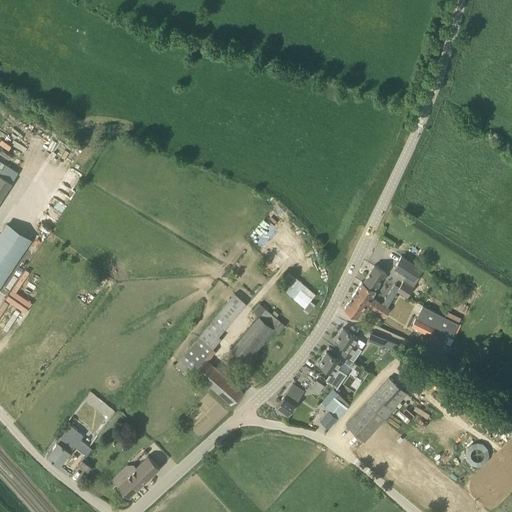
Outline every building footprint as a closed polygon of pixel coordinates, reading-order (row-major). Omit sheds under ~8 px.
[(0,173),(12,181),(18,172),(5,163),(0,170),(0,173)] [(0,284),(30,240),(7,224),(0,234),(0,284)] [(422,268),(401,256),(394,268),(414,280),(422,268)] [(375,289),(386,272),(374,265),(363,282),(362,281),(358,288),(364,292),(363,294),(370,298),(371,297),(376,290),(375,289)] [(310,310),(316,303),(311,300),(317,292),(291,273),(280,287),(310,310)] [(33,274),(0,322),(0,326),(19,339),(53,288),(33,274)] [(378,298),(389,305),(398,290),(408,296),(413,287),(392,274),(378,298)] [(87,283),(94,290),(97,286),(90,280),(87,283)] [(390,309),(371,297),(370,298),(363,294),(364,292),(358,288),(344,308),(358,317),(366,305),(384,317),(390,309)] [(216,350),(213,348),(222,338),(219,336),(246,303),(235,293),(180,359),(181,360),(176,366),(186,375),(192,368),(194,370),(231,403),(243,390),(208,359),(216,350)] [(246,362),(252,355),(274,329),(273,329),(280,321),(259,303),(253,311),(259,316),(231,349),(246,362)] [(422,307),(412,325),(430,335),(440,317),(422,307)] [(343,345),(340,350),(354,360),(361,349),(354,344),(358,338),(343,327),(335,340),(343,345)] [(368,340),(382,345),(385,339),(371,333),(368,340)] [(331,373),(326,380),(336,390),(346,374),(337,368),(342,361),(327,352),(318,364),(331,373)] [(364,441),(397,405),(407,393),(389,377),(346,425),(364,441)] [(318,395),(325,386),(317,380),(310,388),(318,395)] [(287,415),(304,391),(293,383),(276,407),(287,415)] [(338,393),(335,396),(334,396),(325,407),(339,418),(348,408),(347,407),(349,404),(338,393)] [(81,437),(80,438),(77,436),(81,431),(72,424),(63,434),(47,455),(60,465),(75,446),(86,455),(93,447),(81,437)] [(486,451),(487,446),(470,441),(466,454),(476,456),(475,461),(482,463),(485,451),(486,451)] [(129,497),(142,484),(159,467),(159,468),(160,467),(148,455),(118,485),(129,497),(130,497),(129,497)] [(82,460),(79,464),(88,471),(91,466),(82,460)]
